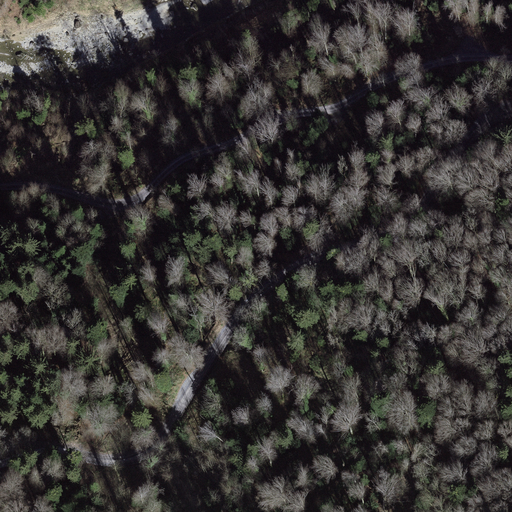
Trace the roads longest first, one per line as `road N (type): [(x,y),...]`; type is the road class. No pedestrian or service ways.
road 1 (track): [(511,108),(486,116),(396,225),(279,277),(239,314),(169,428),(142,456),(108,461),(56,450),(0,464)]
road 2 (track): [(511,57),(436,62),(329,108),(280,117),(167,168),(127,208),(49,188),(0,188)]
